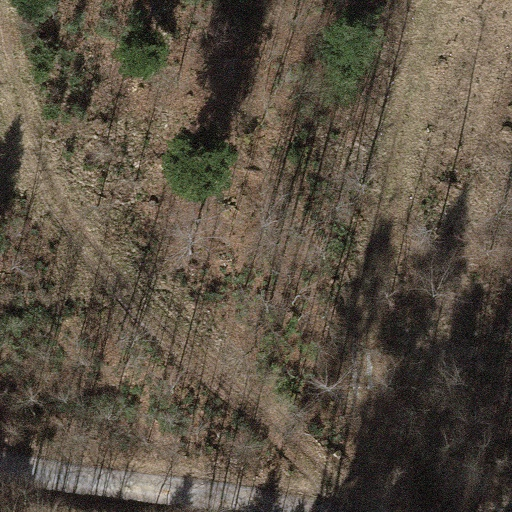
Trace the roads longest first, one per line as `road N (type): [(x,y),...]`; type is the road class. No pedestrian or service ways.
road 1 (track): [(345,511),(293,445),(178,343),(66,208),(26,118),(0,3)]
road 2 (track): [(366,511),(375,325),(409,87)]
road 3 (track): [(0,468),(279,511)]
